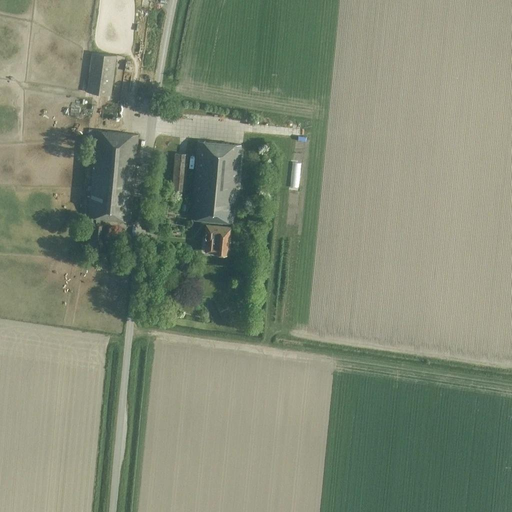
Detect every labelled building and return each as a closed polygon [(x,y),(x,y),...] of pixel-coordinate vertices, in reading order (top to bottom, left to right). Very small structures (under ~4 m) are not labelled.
[(92,52),(86,92),(111,96),(116,56),(92,52)] [(92,222),(90,245),(103,246),(105,223),(99,223),(100,218),(130,221),(138,134),(88,129),(88,135),(95,136),(88,217),(96,217),(96,222),(92,222)] [(234,222),(241,144),(198,140),(190,218),(234,222)] [(184,191),(187,153),(175,152),(172,190),(184,191)] [(227,253),(229,226),(207,224),(205,237),(207,237),(206,250),(215,251),(215,252),(216,252),(218,254),(223,255),(225,253),(227,253)] [(158,226),(157,235),(170,236),(171,228),(158,226)]
